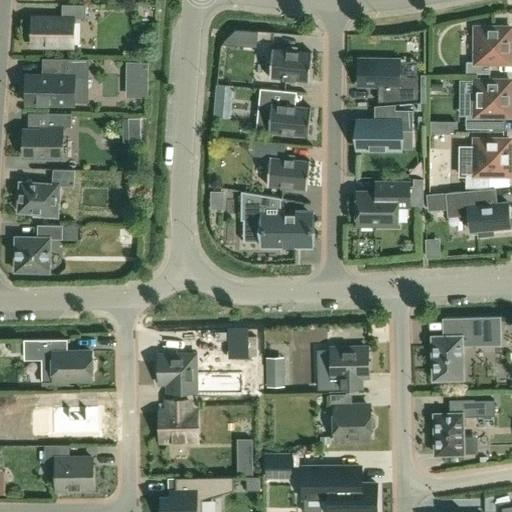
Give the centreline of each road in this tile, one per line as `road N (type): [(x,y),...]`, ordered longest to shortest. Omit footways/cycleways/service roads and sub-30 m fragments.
road 1 (residential): [(337,3),(332,292)]
road 2 (residential): [(191,267),(180,195),(193,0)]
road 3 (residential): [(124,301),(129,489),(108,511)]
road 4 (residential): [(407,490),(400,290)]
road 5 (residential): [(332,292),(248,296),(216,287),(191,267)]
road 6 (residential): [(0,302),(124,301)]
